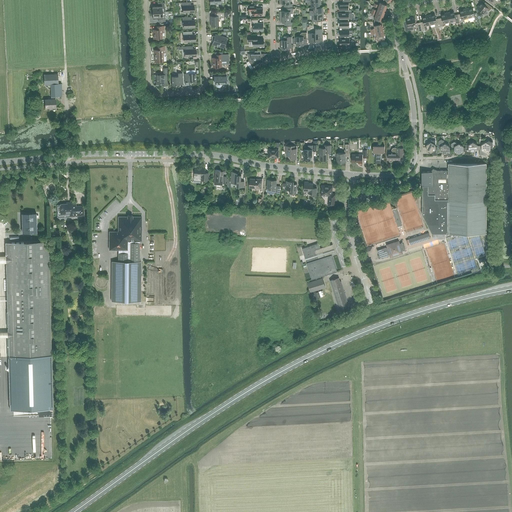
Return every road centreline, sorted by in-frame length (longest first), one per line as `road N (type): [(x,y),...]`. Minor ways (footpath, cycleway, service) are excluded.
road 1 (secondary): [(74,511),(282,370),(385,323),(511,288)]
road 2 (unclassified): [(0,163),(216,154),(352,174)]
road 3 (residential): [(147,0),(150,85),(159,94),(197,93),(206,82),(202,0)]
road 4 (unclassified): [(352,174),(397,175),(414,163),(414,112),(401,56)]
road 5 (residential): [(271,0),(272,49),(283,58),(330,48),(332,0)]
road 6 (unclassified): [(370,299),(352,244),(352,174)]
